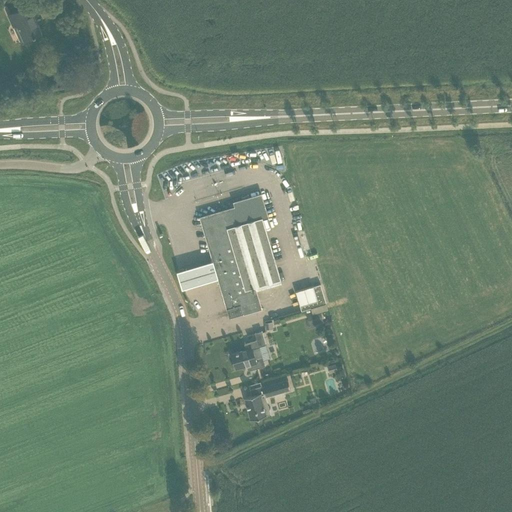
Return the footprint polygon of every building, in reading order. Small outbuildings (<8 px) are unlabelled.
[(9,15),(17,33),(21,42),(33,36),(34,37),(36,36),(36,35),(41,33),(32,13),(34,12),(30,5),(21,9),(9,15)] [(267,217),(263,204),(261,195),(234,202),(236,207),(201,217),(227,308),(226,308),(229,317),(261,308),(254,286),(280,279),(266,232),(262,219),(267,217)] [(176,270),(182,288),(220,277),(215,258),(176,270)] [(301,310),(321,304),(326,303),(320,283),(313,286),(317,299),(300,304),(301,310)] [(308,317),(310,325),(322,321),(320,313),(308,317)] [(236,368),(252,364),(254,368),(264,365),(259,347),(266,344),(262,330),(255,333),(257,340),(249,342),(250,344),(245,345),(246,350),(239,352),(239,351),(231,353),(233,359),(236,368)] [(336,364),(328,366),(330,372),(337,370),(336,364)] [(262,392),(244,398),(250,420),(254,418),(256,419),(259,418),(261,416),(266,415),(269,414),(265,401),(264,396),(290,389),(287,379),(261,387),(262,392)]
